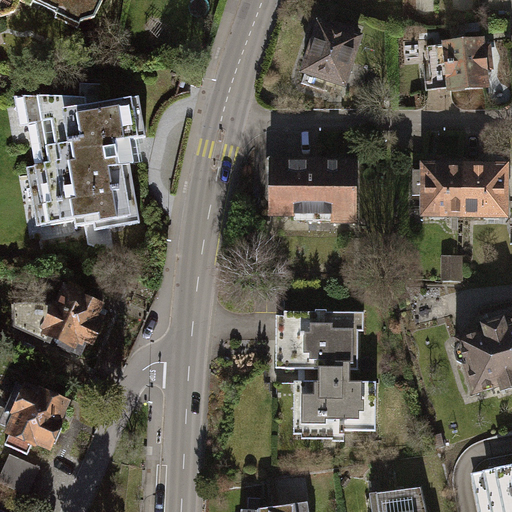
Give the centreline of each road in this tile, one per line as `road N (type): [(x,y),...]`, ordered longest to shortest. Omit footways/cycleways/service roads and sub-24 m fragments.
road 1 (secondary): [(263,0),(218,151),(189,361)]
road 2 (residential): [(189,361),(153,364),(135,377),(82,511)]
road 3 (secondary): [(189,361),(181,511)]
